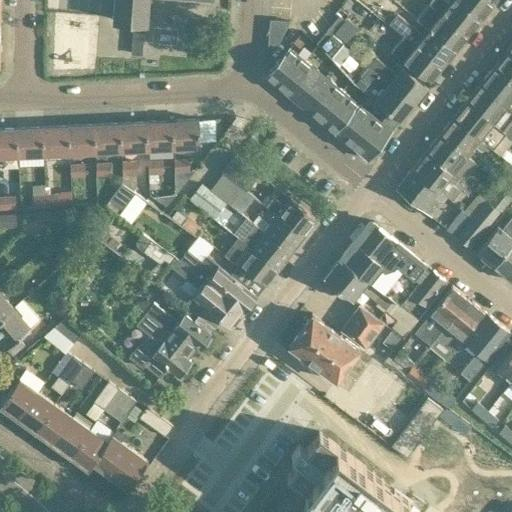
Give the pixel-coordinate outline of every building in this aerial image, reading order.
[(116,0),(115,19),(134,20),(131,53),(141,54),(144,21),(145,0),(116,0)] [(468,33),(481,17),(459,0),(431,0),(429,3),(444,14),(468,33)] [(459,0),(481,17),(494,2),(491,0),(459,0)] [(456,49),(468,33),(444,14),(429,3),(417,18),(428,28),(429,27),(456,49)] [(443,65),(456,49),(429,27),(428,28),(429,28),(424,35),(397,13),(390,22),(404,34),(443,65)] [(357,27),(345,18),(334,31),(346,41),(357,27)] [(342,43),(327,31),(319,42),(331,56),(342,43)] [(430,81),(443,65),(404,34),(391,50),(403,60),(414,69),(430,81)] [(265,75),(368,158),(392,129),(381,121),(289,46),(265,75)] [(511,49),(509,47),(495,64),(511,78),(511,49)] [(427,85),(411,72),(402,65),(397,72),(376,55),(368,64),(413,102),(427,85)] [(413,102),(368,64),(361,74),(370,81),(363,89),(377,101),(389,111),(399,119),(413,102)] [(511,78),(495,64),(481,81),(511,106),(511,78)] [(511,122),(511,106),(481,81),(467,98),(493,119),(492,121),(505,132),(511,122)] [(493,119),(467,98),(454,115),(494,148),(507,133),(505,132),(492,121),(493,119)] [(389,111),(381,121),(392,129),(399,119),(389,111)] [(454,115),(440,132),(468,155),(476,145),(482,150),(484,151),(486,149),(490,153),(494,148),(454,115)] [(200,146),(199,119),(199,118),(173,119),(174,147),(200,146)] [(173,119),(146,121),(148,148),(174,147),(173,119)] [(146,121),(120,122),(122,149),(148,148),(146,121)] [(120,122),(94,123),(96,151),(122,149),(120,122)] [(94,123),(68,124),(70,152),(96,151),(94,123)] [(68,124),(42,126),(43,153),(70,152),(68,124)] [(42,126),(16,127),(17,154),(43,153),(42,126)] [(16,127),(0,127),(0,155),(17,154),(16,127)] [(468,155),(440,132),(426,149),(465,181),(479,164),(468,155)] [(464,193),(470,186),(465,181),(426,149),(412,166),(452,198),(460,189),(464,193)] [(259,173),(235,154),(222,171),(223,172),(242,187),(245,190),(246,190),(259,173)] [(188,158),(173,158),(175,193),(195,169),(188,169),(188,158)] [(162,159),(147,159),(148,181),(159,181),(158,172),(163,172),(162,159)] [(136,160),(121,161),(122,174),(136,173),(136,160)] [(110,161),(95,162),(96,175),(110,174),(110,161)] [(84,162),(69,163),(70,176),(85,175),(84,162)] [(452,199),(452,198),(412,166),(396,187),(431,215),(447,195),(452,199)] [(223,172),(211,188),(230,203),(242,187),(223,172)] [(511,193),(511,192),(504,186),(503,186),(494,179),(482,194),(501,210),(511,196),(511,193)] [(134,191),(121,181),(108,199),(122,208),(134,191)] [(226,202),(201,182),(189,197),(214,217),(226,202)] [(46,206),(45,194),(45,184),(31,185),(32,195),(31,195),(32,207),(46,206)] [(58,193),(45,194),(46,206),(59,205),(58,193)] [(474,216),(456,236),(469,246),(498,210),(500,211),(501,210),(482,194),(481,195),(485,199),(472,214),(474,216)] [(15,195),(1,195),(2,209),(15,208),(15,195)] [(303,235),(317,218),(290,197),(284,205),(273,196),(265,205),(303,235)] [(291,251),(303,235),(265,205),(258,214),(262,217),(256,224),(264,230),(291,251)] [(59,211),(46,212),(46,224),(59,223),(59,211)] [(46,224),(46,212),(33,212),(33,225),(46,224)] [(15,213),(2,214),(3,227),(16,226),(15,213)] [(493,266),(511,243),(511,216),(502,228),(498,225),(476,252),(493,266)] [(430,266),(377,223),(374,220),(368,221),(355,236),(415,284),(430,266)] [(86,229),(95,235),(100,228),(91,222),(86,229)] [(291,251),(264,230),(256,224),(254,222),(253,223),(242,239),(278,267),(291,251)] [(235,234),(221,252),(264,285),(278,267),(242,239),(235,234)] [(415,284),(355,236),(341,255),(383,289),(387,292),(392,296),(391,298),(392,299),(399,305),(401,302),(415,284)] [(186,262),(179,257),(178,258),(150,239),(142,250),(160,263),(163,258),(169,262),(168,264),(178,272),(198,288),(193,295),(185,304),(197,313),(205,304),(216,314),(231,326),(244,310),(197,271),(186,262)] [(511,243),(493,266),(511,280),(511,278),(511,243)] [(244,310),(257,295),(205,253),(201,259),(187,247),(179,257),(186,262),(197,271),(244,310)] [(383,289),(341,255),(324,276),(352,299),(360,289),(385,308),(392,299),(391,298),(392,296),(387,292),(383,289)] [(425,303),(433,294),(445,279),(430,266),(415,284),(401,302),(399,305),(407,312),(409,309),(418,298),(425,303)] [(430,346),(468,297),(452,284),(439,300),(414,331),(429,343),(428,345),(430,346)] [(0,290),(0,316),(13,305),(0,290)] [(472,325),(484,310),(468,297),(430,346),(444,358),(451,349),(452,350),(453,349),(472,325)] [(198,314),(194,319),(185,312),(178,321),(153,301),(152,303),(145,298),(144,299),(142,300),(140,300),(138,300),(137,299),(134,304),(145,312),(188,347),(193,341),(200,346),(211,333),(210,332),(214,327),(198,314)] [(392,299),(385,308),(397,318),(391,327),(404,336),(418,320),(407,312),(399,305),(392,299)] [(365,344),(382,320),(359,303),(342,327),(344,329),(340,333),(312,313),(289,344),(337,380),(348,364),(360,347),(357,345),(360,341),(365,344)] [(13,305),(0,316),(0,340),(6,346),(12,354),(24,343),(18,336),(30,325),(13,305)] [(183,353),(188,347),(145,312),(136,323),(150,334),(142,343),(140,341),(128,356),(142,367),(144,365),(159,377),(168,365),(178,373),(190,358),(183,353)] [(476,352),(460,372),(469,379),(485,359),(496,345),(509,330),(488,312),(464,342),(476,352)] [(64,317),(54,326),(73,342),(82,332),(64,317)] [(392,349),(402,336),(392,328),(382,341),(392,349)] [(414,362),(398,350),(392,358),(387,355),(384,359),(406,376),(414,366),(412,364),(414,362)] [(511,380),(511,379),(511,350),(498,368),(494,374),(498,377),(502,372),(511,380)] [(72,381),(84,363),(74,356),(59,377),(70,384),(72,381)] [(95,371),(84,363),(72,381),(82,388),(95,371)] [(231,404),(245,413),(264,384),(283,397),(290,386),(258,364),(231,404)] [(414,366),(406,376),(422,388),(430,378),(414,366)] [(0,405),(18,419),(38,391),(19,377),(0,403),(0,405)] [(105,409),(117,391),(119,388),(109,380),(94,402),(105,409)] [(119,388),(105,409),(122,421),(137,400),(119,388)] [(36,432),(56,403),(38,391),(18,419),(36,432)] [(427,396),(391,444),(407,456),(443,407),(427,396)] [(471,408),(480,416),(488,408),(478,400),(471,408)] [(53,444),(73,416),(56,403),(36,432),(53,444)] [(148,422),(155,412),(147,406),(139,416),(148,422)] [(498,418),(488,408),(480,416),(491,426),(498,418)] [(173,424),(162,416),(155,412),(148,422),(165,435),(173,424)] [(71,457),(91,428),(73,416),(53,444),(71,457)] [(498,432),(508,440),(511,435),(511,429),(505,424),(498,432)] [(91,428),(71,457),(88,469),(92,462),(108,440),(91,428)] [(117,428),(108,440),(92,462),(110,475),(130,447),(121,440),(125,434),(117,428)] [(392,486),(392,485),(319,430),(286,474),(314,494),(300,511),(399,511),(408,500),(399,493),(398,495),(396,494),(395,494),(389,489),(392,486)] [(148,460),(131,448),(130,447),(110,475),(127,488),(148,460)]
